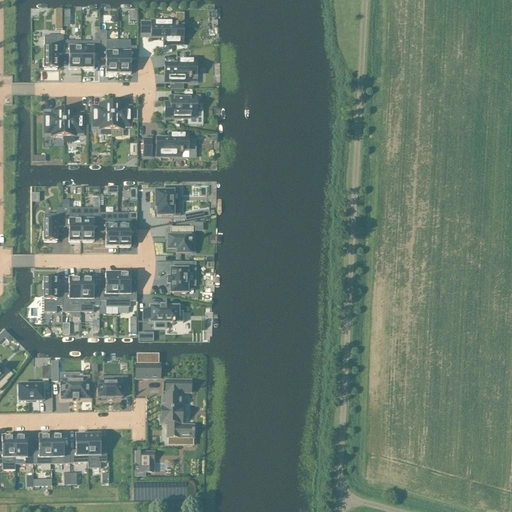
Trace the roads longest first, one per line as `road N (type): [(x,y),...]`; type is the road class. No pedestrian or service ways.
road 1 (residential): [(144,262),(0,260)]
road 2 (residential): [(142,90),(0,89)]
road 3 (residential): [(0,422),(139,421)]
